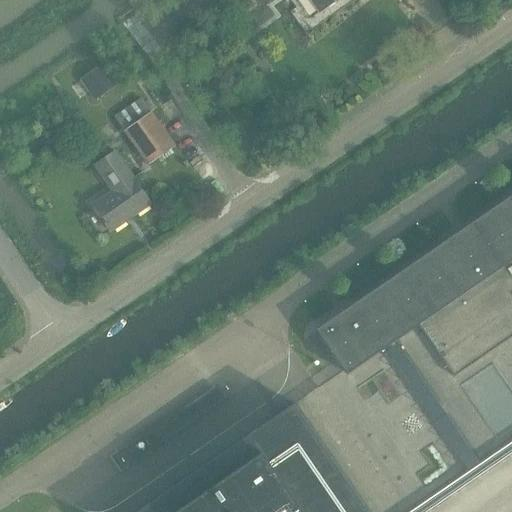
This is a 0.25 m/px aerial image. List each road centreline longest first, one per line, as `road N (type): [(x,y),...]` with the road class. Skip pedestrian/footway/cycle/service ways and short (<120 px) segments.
road 1 (residential): [(249,207),(511,22)]
road 2 (unclassified): [(249,207),(122,9)]
road 3 (residential): [(63,339),(249,207)]
